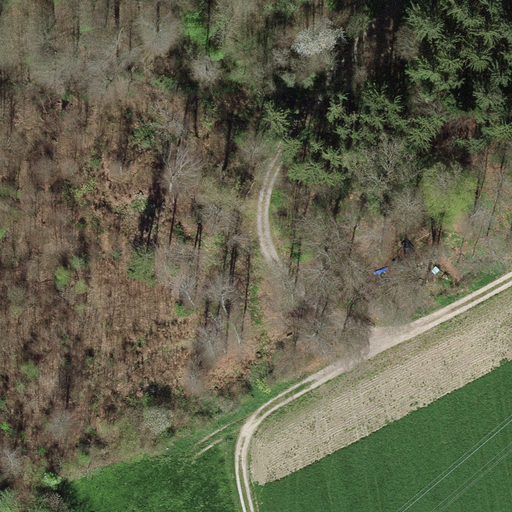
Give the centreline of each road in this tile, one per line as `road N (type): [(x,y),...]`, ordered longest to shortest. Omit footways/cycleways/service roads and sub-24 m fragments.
road 1 (track): [(248,511),(240,447),(259,413),(396,338)]
road 2 (track): [(396,338),(511,277)]
